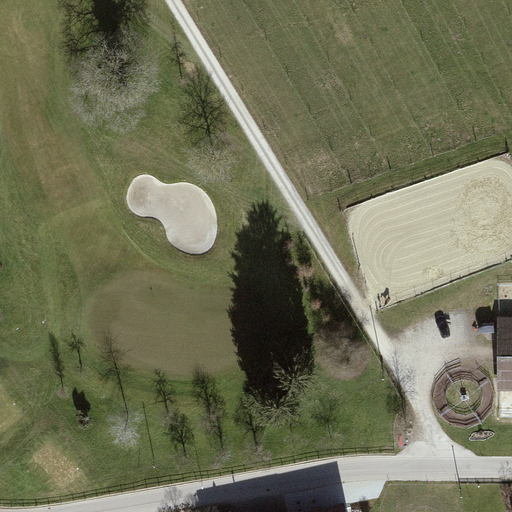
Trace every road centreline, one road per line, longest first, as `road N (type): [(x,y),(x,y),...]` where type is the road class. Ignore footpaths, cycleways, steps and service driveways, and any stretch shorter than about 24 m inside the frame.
road 1 (residential): [(97,511),(323,471),(511,468)]
road 2 (unknown): [(419,400),(482,320),(511,309)]
